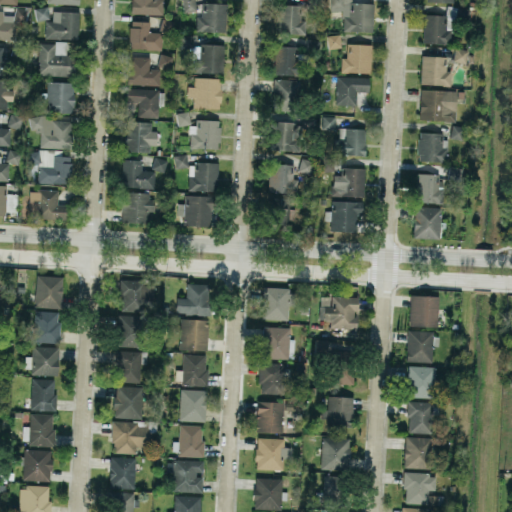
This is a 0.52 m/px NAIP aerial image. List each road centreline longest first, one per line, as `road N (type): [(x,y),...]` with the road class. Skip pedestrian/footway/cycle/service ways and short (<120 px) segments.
road 1 (residential): [(511,259),(0,232)]
road 2 (residential): [(0,256),(511,282)]
road 3 (residential): [(75,511),(90,237)]
road 4 (residential): [(237,245),(223,511)]
road 5 (residential): [(376,511),(385,253)]
road 6 (residential): [(385,253),(400,0)]
road 7 (residential): [(250,0),(237,245)]
road 8 (residential): [(90,237),(105,0)]
